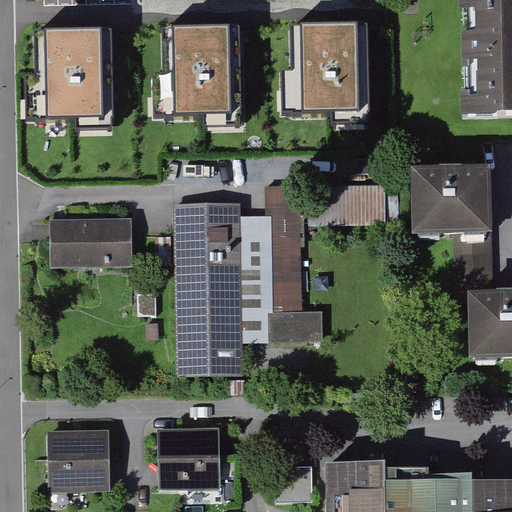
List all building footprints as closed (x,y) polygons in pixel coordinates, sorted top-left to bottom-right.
[(511,0),(459,0),(462,120),(511,118),(511,0)] [(366,27),(288,29),(289,74),(279,74),(280,121),(326,120),(327,132),(368,131),(366,27)] [(236,29),(158,31),(159,76),(150,76),(151,123),(197,122),(197,134),(238,133),(236,29)] [(110,31),(32,33),(33,78),(24,79),(25,126),(71,125),(71,136),(112,135),(110,31)] [(493,171),(415,176),(420,240),(497,235),(493,171)] [(389,184),(324,189),(327,229),(392,224),(389,184)] [(306,219),(245,220),(245,208),(178,209),(182,377),(248,376),(248,343),(308,342),(306,219)] [(130,221),(51,223),(51,234),(52,269),(131,267),(130,221)] [(511,295),(470,297),(472,358),(511,356),(511,295)] [(220,430),(158,431),(159,490),(221,489),(220,430)] [(108,431),(47,433),(49,493),(110,492),(108,431)] [(313,504),(312,468),(272,469),(273,505),(313,504)] [(388,470),(329,472),(330,511),(511,511),(511,487),(475,489),(475,478),(389,482),(388,470)]
